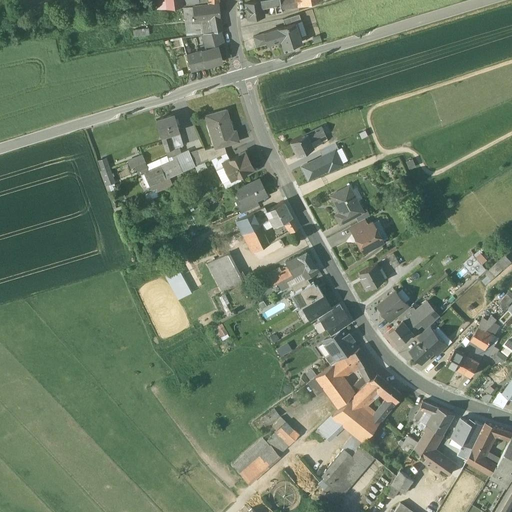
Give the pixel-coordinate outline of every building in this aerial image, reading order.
[(164,0),(156,0),(158,9),(166,8),(164,0)] [(259,0),(260,1),(245,3),(247,18),(264,15),(262,7),(274,5),(275,13),(282,12),(281,9),(279,0),(259,0)] [(279,0),(281,9),(298,6),(296,0),(279,0)] [(218,3),(192,6),(193,20),(201,19),(209,18),(219,17),(218,3)] [(183,7),(184,21),(186,37),(201,34),(203,34),(201,19),(193,20),(192,6),(183,7)] [(299,14),(282,19),(285,26),(294,23),(295,23),(301,21),(299,14)] [(219,17),(209,18),(212,32),(220,30),(221,30),(219,17)] [(209,18),(201,19),(203,34),(212,32),(209,18)] [(301,21),(295,23),(299,36),(305,34),(301,21)] [(285,26),(277,28),(281,39),(284,48),(301,42),(299,36),(295,23),(294,23),(285,26)] [(277,28),(263,32),(263,33),(267,43),(281,39),(277,28)] [(203,34),(201,34),(206,49),(217,46),(216,44),(223,42),(220,30),(212,32),(203,34)] [(263,33),(253,36),(256,46),(267,43),(263,33)] [(206,49),(202,51),(206,66),(221,62),(217,46),(206,49)] [(206,66),(202,51),(198,52),(202,67),(206,66)] [(198,52),(186,55),(190,70),(202,67),(198,52)] [(226,110),(205,116),(214,148),(224,145),(238,141),(235,131),(232,132),(226,110)] [(173,115),(155,120),(160,137),(161,137),(166,151),(172,149),(168,135),(178,132),(173,115)] [(326,124),(321,126),(324,134),(324,135),(330,132),(326,124)] [(321,126),(306,133),(309,141),(324,134),(321,126)] [(306,133),(290,141),(296,155),(313,147),(309,141),(306,133)] [(335,143),(319,151),(322,157),(335,151),(338,149),(335,143)] [(214,148),(204,150),(207,160),(210,159),(226,152),(224,145),(214,148)] [(172,149),(166,151),(167,156),(168,158),(175,156),(181,155),(179,147),(172,149)] [(204,148),(188,153),(193,167),(207,160),(204,150),(204,148)] [(335,151),(322,157),(303,167),(309,179),(328,169),(329,171),(342,164),(335,151)] [(226,152),(210,159),(216,170),(224,166),(223,163),(230,160),(226,152)] [(230,160),(223,163),(224,166),(231,179),(231,180),(239,176),(253,169),(245,152),(230,160)] [(181,155),(175,156),(175,158),(181,172),(193,167),(188,153),(181,155)] [(142,155),(128,161),(131,167),(145,162),(142,155)] [(167,156),(146,165),(148,170),(159,166),(159,165),(168,162),(168,158),(167,156)] [(105,158),(98,161),(102,171),(100,172),(105,186),(114,182),(105,158)] [(159,165),(159,166),(160,168),(166,179),(181,172),(175,158),(168,162),(159,165)] [(143,164),(136,167),(139,175),(141,174),(141,175),(146,173),(143,164)] [(159,166),(148,170),(149,172),(154,184),(166,179),(160,168),(159,166)] [(146,173),(141,175),(146,187),(149,186),(154,184),(149,172),(146,173)] [(231,179),(222,183),(225,189),(241,181),(239,176),(231,180),(231,179)] [(259,179),(249,184),(249,185),(236,191),(243,206),(256,200),(266,195),(259,179)] [(347,185),(330,194),(339,211),(334,214),(339,223),(355,215),(362,211),(357,202),(356,202),(347,185)] [(243,206),(240,207),(242,213),(258,205),(256,200),(243,206)] [(283,201),(266,210),(264,207),(263,207),(270,219),(274,226),(283,221),(291,217),(283,201)] [(263,207),(255,211),(261,220),(270,219),(263,207)] [(362,211),(355,215),(358,221),(364,218),(369,215),(366,209),(362,211)] [(255,211),(236,221),(252,253),(267,245),(268,244),(267,241),(257,222),(261,220),(255,211)] [(298,228),(291,217),(283,221),(288,229),(290,232),(298,228)] [(358,221),(351,225),(354,231),(367,224),(364,218),(358,221)] [(367,224),(354,231),(359,241),(358,242),(363,251),(382,240),(372,222),(367,224)] [(288,229),(270,239),(272,242),(280,238),(290,232),(288,229)] [(267,245),(271,252),(284,245),(280,238),(272,242),(270,243),(268,244),(267,245)] [(489,260),(479,249),(464,262),(474,273),(477,271),(482,277),(488,272),(483,266),(489,260)] [(315,267),(305,252),(297,256),(305,269),(307,272),(315,267)] [(243,281),(228,253),(209,264),(223,291),(243,281)] [(399,263),(393,253),(387,256),(389,261),(391,263),(393,267),(399,263)] [(297,256),(285,263),(289,271),(292,275),(305,269),(297,256)] [(511,261),(511,260),(507,256),(485,276),(490,282),(511,261)] [(285,263),(267,273),(273,284),(277,282),(282,291),(319,271),(315,267),(307,272),(305,269),(292,275),(289,277),(286,273),(289,271),(285,263)] [(375,263),(359,272),(363,279),(361,280),(366,289),(385,278),(375,263)] [(192,292),(179,268),(165,275),(178,299),(192,292)] [(299,309),(322,294),(313,280),(290,294),(299,309)] [(397,292),(405,300),(408,296),(401,288),(397,292)] [(395,290),(377,305),(387,317),(400,306),(405,302),(395,290)] [(511,293),(509,290),(499,301),(505,307),(511,299),(511,293)] [(319,317),(331,309),(322,294),(302,307),(311,321),(319,317)] [(224,307),(230,304),(225,295),(219,297),(224,307)] [(331,309),(319,317),(322,321),(331,334),(332,334),(332,335),(338,330),(342,327),(350,322),(339,304),(331,309)] [(404,312),(399,316),(402,320),(403,320),(407,325),(417,317),(419,315),(411,305),(404,312)] [(430,305),(419,315),(417,317),(420,321),(420,320),(423,323),(422,324),(426,328),(430,325),(439,316),(430,305)] [(266,318),(281,311),(278,306),(264,313),(266,318)] [(400,306),(387,317),(391,322),(399,316),(404,312),(400,306)] [(506,320),(511,315),(511,306),(501,315),(506,320)] [(417,317),(407,325),(413,332),(422,324),(423,323),(420,320),(420,321),(417,317)] [(407,325),(403,320),(402,320),(389,331),(399,344),(413,333),(413,332),(407,325)] [(426,328),(418,336),(422,341),(432,331),(433,332),(435,331),(430,325),(426,328)] [(347,334),(342,327),(338,330),(323,341),(331,353),(325,358),(331,367),(355,350),(350,343),(354,340),(349,333),(347,334)] [(478,327),(470,340),(477,345),(485,331),(478,327)] [(433,332),(432,331),(422,341),(411,351),(422,362),(434,351),(443,343),(442,342),(433,332)] [(485,331),(477,345),(485,349),(489,343),(493,336),(485,331)] [(233,341),(227,332),(222,335),(228,344),(233,341)] [(511,340),(509,338),(501,350),(508,355),(511,351),(511,340)] [(443,343),(434,351),(439,355),(449,345),(444,340),(442,342),(443,343)] [(485,349),(483,353),(488,356),(494,346),(489,343),(485,349)] [(283,347),(278,350),(281,356),(287,353),(284,349),(283,347)] [(355,350),(338,361),(346,373),(357,366),(365,360),(358,347),(355,350)] [(455,349),(447,363),(457,369),(461,361),(462,362),(466,355),(455,349)] [(475,360),(466,355),(462,362),(461,361),(457,369),(471,376),(480,359),(477,358),(475,360)] [(373,376),(365,360),(357,366),(364,378),(366,380),(367,381),(373,376)] [(338,361),(331,367),(340,378),(346,373),(338,361)] [(340,378),(331,367),(321,374),(322,375),(332,389),(343,381),(340,378)] [(497,385),(509,376),(503,368),(491,377),(497,385)] [(376,374),(358,392),(367,400),(379,389),(386,382),(376,374)] [(332,389),(322,375),(317,379),(327,393),(332,389)] [(364,378),(354,388),(356,391),(366,380),(364,378)] [(511,380),(503,394),(511,399),(511,396),(511,380)] [(343,381),(332,389),(337,396),(343,402),(352,395),(343,381)] [(401,394),(386,382),(379,389),(386,395),(394,402),(401,394)] [(332,389),(327,393),(332,400),(337,396),(332,389)] [(367,400),(358,392),(353,397),(361,405),(363,403),(367,400)] [(386,395),(376,407),(373,414),(373,418),(378,423),(385,414),(394,402),(386,395)] [(361,405),(353,397),(340,408),(361,430),(367,436),(378,423),(373,418),(373,414),(363,403),(361,405)] [(430,405),(423,402),(415,417),(428,425),(434,415),(427,412),(430,405)] [(454,414),(430,405),(427,412),(434,415),(428,425),(443,434),(454,414)] [(274,409),(260,420),(265,426),(279,416),(274,409)] [(281,418),(273,426),(277,431),(285,422),(281,418)] [(475,444),(484,426),(476,422),(474,425),(461,418),(451,438),(463,444),(472,449),(475,444)] [(277,431),(267,441),(280,454),(295,440),(298,435),(285,422),(277,431)] [(511,434),(511,432),(486,423),(484,426),(475,444),(487,450),(496,435),(509,440),(511,434)] [(428,425),(425,431),(425,432),(415,449),(427,458),(428,458),(433,450),(443,434),(428,425)] [(418,442),(404,433),(397,443),(411,452),(418,442)] [(511,434),(509,440),(507,446),(503,454),(497,465),(496,465),(490,475),(508,485),(511,478),(511,470),(510,469),(511,466),(511,434)] [(263,439),(232,466),(239,474),(270,446),(263,439)] [(324,488),(320,492),(334,503),(373,456),(361,444),(351,455),(324,488)] [(471,451),(472,449),(463,444),(457,456),(467,460),(471,451)] [(487,450),(475,444),(472,449),(471,451),(483,457),(487,450)] [(270,446),(239,474),(249,484),(279,457),(270,446)] [(344,449),(325,471),(325,473),(325,474),(319,482),(324,488),(351,455),(344,449)] [(455,467),(433,450),(428,458),(427,458),(424,463),(438,473),(442,469),(450,474),(455,467)] [(483,457),(471,451),(467,460),(490,475),(496,465),(494,464),(483,457)] [(500,452),(494,464),(496,465),(497,465),(503,454),(500,452)] [(373,456),(334,503),(345,511),(348,511),(386,467),(373,456)] [(414,481),(400,472),(386,494),(394,499),(400,490),(406,494),(414,481)] [(511,494),(501,511),(508,511),(511,506),(511,494)] [(412,511),(400,503),(393,511),(412,511)]
